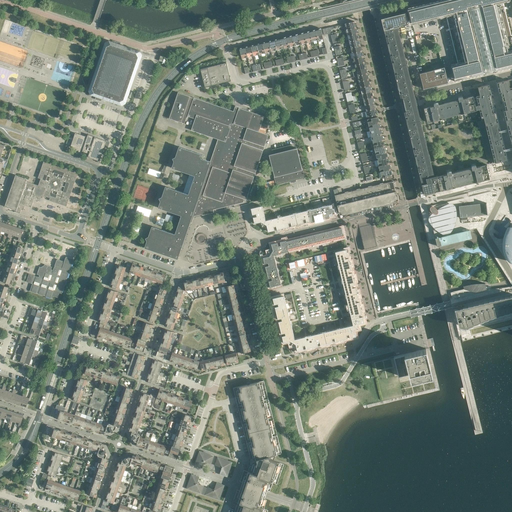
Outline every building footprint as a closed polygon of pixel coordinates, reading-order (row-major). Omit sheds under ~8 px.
[(484,66),(470,10),(478,8),(492,64),(493,68),(494,71),(511,67),(511,35),(509,29),(508,23),(506,16),(503,3),(505,2),(510,1),(509,0),(443,0),(407,9),(408,13),(409,12),(411,19),(409,19),(411,25),(418,23),(437,19),(439,18),(441,18),(444,17),(446,17),(446,16),(448,22),(449,29),(453,44),(455,51),(456,57),(458,63),(455,64),(450,65),(450,66),(453,78),(454,81),(486,74),(485,70),(484,66)] [(477,0),(468,0),(485,68),(487,74),(496,72),(494,66),(477,0)] [(402,14),(381,19),(384,30),(398,27),(408,24),(407,20),(406,13),(405,14),(405,13),(402,14)] [(356,27),(354,21),(345,24),(346,30),(356,27)] [(357,33),(356,27),(346,30),(347,35),(357,33)] [(420,114),(418,106),(417,106),(416,102),(415,97),(398,27),(384,30),(386,37),(391,61),(392,64),(395,75),(398,90),(399,93),(401,101),(402,106),(403,109),(405,117),(406,120),(408,128),(408,131),(409,133),(424,195),(491,178),(492,183),(511,178),(511,79),(497,83),(492,84),(489,85),(486,85),(469,90),(471,97),(463,99),(462,95),(458,96),(458,99),(443,102),(444,103),(438,105),(437,101),(433,102),(434,106),(424,108),(429,130),(470,120),(471,123),(476,122),(486,165),(476,167),(475,164),(471,165),(471,167),(456,171),(457,172),(451,173),(451,170),(446,171),(447,174),(439,176),(431,142),(430,143),(423,113),(420,114)] [(321,29),(320,28),(319,29),(319,30),(315,31),(318,41),(324,39),(321,29)] [(315,30),(313,30),(313,31),(309,32),(312,42),(318,41),(315,31),(315,30)] [(309,32),(309,31),(308,32),(307,32),(307,33),(304,34),(306,43),(312,42),(309,32)] [(303,33),(302,33),(301,34),(298,35),(300,45),(306,43),(304,34),(303,33)] [(359,39),(357,33),(347,35),(349,41),(359,39)] [(298,35),(297,34),(296,34),(296,35),(296,36),(292,37),(294,46),(300,45),(298,35)] [(292,36),(291,36),(290,36),(290,37),(286,38),(289,48),(294,46),(292,37),(292,36)] [(416,39),(419,50),(433,47),(431,36),(416,39)] [(286,37),(285,37),(284,37),(284,38),(280,39),(283,49),(289,48),(286,38),(286,37)] [(276,40),(276,39),(275,40),(274,40),(274,41),(277,51),(283,49),(280,39),(277,40),(276,40)] [(360,45),(359,39),(349,41),(350,47),(360,45)] [(92,95),(96,96),(98,97),(98,96),(104,98),(103,99),(123,106),(127,104),(129,98),(131,99),(133,91),(132,91),(144,56),(142,52),(122,45),(122,43),(117,41),(116,43),(111,41),(107,43),(90,91),(92,95)] [(271,41),(270,41),(269,41),(269,42),(271,52),(277,51),(274,41),(271,42),(271,41)] [(265,43),(264,42),(263,42),(263,43),(263,44),(265,53),(271,52),(269,42),(265,43)] [(259,44),(258,44),(257,44),(257,45),(259,55),(265,53),(263,44),(259,45),(259,44)] [(253,45),(252,45),(251,45),(251,46),(254,56),(259,55),(257,45),(253,46),(253,45)] [(361,51),(360,45),(350,47),(352,53),(361,51)] [(247,47),(247,46),(246,47),(245,47),(245,48),(248,58),(254,56),(251,46),(247,47)] [(242,48),(241,48),(240,48),(240,49),(239,49),(242,59),(248,58),(245,48),(242,49),(242,48)] [(363,56),(361,51),(352,53),(353,59),(363,56)] [(364,62),(363,56),(353,59),(355,65),(364,62)] [(366,68),(364,62),(355,65),(356,70),(366,68)] [(231,81),(226,63),(207,67),(200,69),(205,88),(231,81)] [(444,67),(419,73),(423,89),(448,83),(444,67)] [(367,74),(366,68),(356,70),(357,76),(367,74)] [(369,80),(367,74),(357,76),(359,82),(369,80)] [(370,86),(369,80),(359,82),(360,88),(370,86)] [(371,92),(370,86),(360,88),(362,94),(371,92)] [(202,155),(179,147),(176,157),(173,159),(174,161),(172,168),(195,176),(188,194),(166,187),(162,197),(159,198),(161,201),(159,208),(181,215),(175,234),(152,226),(148,237),(146,238),(147,241),(145,247),(178,258),(191,219),(192,217),(202,214),(202,215),(214,212),(213,210),(243,202),(244,199),(246,200),(254,176),(252,176),(253,172),(255,173),(263,150),(261,149),(262,146),(264,147),(268,135),(259,131),(264,116),(239,108),(238,109),(237,109),(237,107),(235,107),(233,111),(194,98),(190,97),(178,92),(169,118),(184,124),(186,118),(187,118),(188,116),(193,118),(194,117),(195,118),(191,130),(218,139),(210,162),(201,158),(202,155)] [(373,97),(371,92),(362,94),(363,100),(373,97)] [(374,103),(373,97),(363,100),(365,105),(374,103)] [(376,109),(374,103),(365,105),(366,111),(376,109)] [(377,115),(376,109),(366,111),(365,112),(366,118),(377,115)] [(379,123),(378,117),(367,119),(368,125),(379,123)] [(380,128),(379,123),(368,125),(370,131),(380,128)] [(382,134),(380,128),(370,131),(371,137),(382,134)] [(87,137),(76,134),(75,137),(74,136),(70,147),(89,154),(87,157),(99,161),(104,147),(107,148),(109,142),(106,141),(105,141),(103,140),(102,140),(95,137),(94,137),(93,139),(87,137)] [(383,140),(382,134),(371,137),(373,143),(383,140)] [(385,146),(383,140),(373,143),(374,149),(385,146)] [(273,154),(269,155),(274,177),(276,185),(290,181),(291,183),(296,181),(295,180),(305,178),(303,170),(302,170),(297,148),(293,149),(292,145),(272,150),(273,154)] [(386,152),(385,146),(374,149),(375,154),(386,152)] [(388,158),(386,152),(375,154),(377,160),(388,158)] [(389,164),(388,158),(377,160),(378,166),(389,164)] [(44,161),(41,168),(43,169),(42,171),(41,170),(38,178),(43,180),(42,182),(40,181),(38,186),(26,182),(27,179),(15,175),(5,207),(16,211),(16,212),(20,214),(21,210),(23,210),(25,206),(31,208),(33,202),(32,202),(32,200),(34,200),(35,196),(42,198),(43,196),(50,198),(49,200),(66,206),(69,199),(70,197),(75,182),(75,180),(78,172),(71,170),(68,169),(44,161)] [(390,169),(389,164),(378,166),(374,167),(376,173),(380,172),(390,169)] [(392,175),(390,169),(380,172),(376,173),(377,179),(381,178),(385,177),(392,175)] [(342,193),(338,194),(334,195),(339,215),(398,201),(393,181),(387,182),(386,183),(342,193)] [(331,204),(324,206),(327,217),(335,215),(335,216),(335,215),(336,215),(334,208),(332,209),(331,204)] [(456,205),(452,204),(439,210),(437,208),(434,207),(432,208),(432,210),(435,213),(430,218),(430,221),(439,232),(445,236),(448,236),(453,234),(455,229),(458,223),(459,218),(458,209),(456,205)] [(485,204),(460,207),(462,218),(487,215),(485,204)] [(262,206),(255,208),(251,209),(253,218),(254,224),(261,222),(264,224),(266,221),(262,206)] [(327,217),(324,206),(309,210),(312,221),(318,220),(319,220),(318,219),(327,217)] [(312,221),(309,210),(295,213),(297,225),(306,223),(306,222),(312,221)] [(297,225),(295,213),(280,217),(283,228),(289,227),(297,225)] [(283,228),(280,217),(266,221),(264,224),(267,225),(268,232),(277,230),(283,228)] [(375,236),(372,224),(365,225),(359,227),(362,239),(363,241),(362,241),(365,249),(364,249),(365,251),(379,248),(378,246),(376,237),(375,236)] [(18,228),(13,226),(9,237),(10,238),(12,235),(15,236),(18,228)] [(23,230),(18,228),(15,236),(19,237),(17,240),(19,241),(23,230)] [(473,231),(437,239),(440,247),(476,238),(473,231)] [(286,241),(286,240),(280,242),(280,241),(279,241),(280,242),(271,244),(273,250),(271,253),(274,255),(289,251),(286,241)] [(9,248),(9,249),(20,253),(22,248),(14,245),(12,249),(9,248)] [(20,253),(9,249),(8,251),(11,252),(10,256),(18,258),(20,253)] [(350,264),(346,249),(335,252),(339,266),(350,264)] [(274,255),(271,253),(269,256),(263,258),(265,266),(264,266),(265,266),(266,273),(278,270),(274,255)] [(52,267),(44,264),(44,266),(41,267),(39,267),(37,274),(39,275),(39,277),(29,274),(26,282),(32,284),(30,291),(52,298),(53,296),(58,298),(59,293),(62,294),(73,259),(66,257),(64,262),(57,259),(53,270),(51,269),(52,267)] [(17,263),(5,260),(5,261),(8,262),(7,266),(15,269),(17,263)] [(136,265),(132,263),(129,273),(131,274),(131,273),(135,274),(138,266),(136,266),(136,265)] [(116,269),(116,270),(124,273),(125,269),(129,270),(130,267),(126,266),(126,267),(117,264),(115,268),(116,269)] [(353,278),(350,264),(339,266),(342,281),(353,278)] [(139,267),(138,266),(135,274),(139,275),(138,276),(140,277),(143,267),(139,266),(139,267)] [(147,269),(143,267),(140,277),(142,278),(142,277),(146,278),(148,270),(147,269)] [(13,274),(2,270),(1,271),(4,272),(3,276),(11,279),(13,274)] [(124,273),(116,270),(115,272),(114,271),(113,275),(123,279),(123,277),(122,277),(124,273)] [(150,270),(148,270),(146,278),(149,279),(149,280),(151,281),(154,271),(150,270)] [(281,284),(278,270),(266,273),(268,278),(267,279),(268,279),(270,287),(281,284)] [(158,272),(154,271),(151,281),(153,281),(153,280),(157,281),(159,273),(158,273),(158,272)] [(225,281),(223,272),(219,273),(219,274),(217,275),(219,283),(223,282),(224,286),(227,285),(226,281),(225,281)] [(161,274),(159,273),(157,281),(160,283),(159,286),(162,288),(164,284),(162,283),(165,275),(161,273),(161,274)] [(123,279),(113,275),(112,279),(113,279),(112,281),(120,284),(121,280),(122,280),(123,279)] [(11,279),(3,276),(2,280),(0,278),(0,280),(9,284),(11,279)] [(357,293),(353,278),(342,281),(346,296),(357,293)] [(120,284),(112,281),(112,282),(111,282),(109,286),(119,290),(120,288),(119,287),(120,284)] [(179,284),(178,288),(186,291),(184,283),(179,284)] [(8,287),(0,284),(0,290),(6,293),(8,287)] [(158,287),(156,293),(164,295),(165,294),(167,290),(158,287)] [(175,293),(184,296),(186,291),(178,288),(177,290),(177,289),(175,293)] [(118,292),(109,289),(107,293),(108,293),(107,294),(115,297),(117,294),(118,294),(118,292)] [(164,295),(156,293),(154,298),(163,301),(164,297),(164,295)] [(184,296),(175,293),(174,297),(175,297),(174,299),(182,302),(184,296)] [(361,308),(357,293),(346,296),(349,310),(361,308)] [(115,297),(107,294),(107,296),(106,296),(105,300),(115,303),(115,301),(114,301),(115,297)] [(470,304),(455,307),(460,325),(466,326),(473,324),(479,322),(488,318),(494,316),(500,314),(505,312),(511,310),(511,294),(502,296),(470,304)] [(284,295),(273,298),(274,304),(274,305),(274,304),(276,313),(287,310),(284,295)] [(163,301),(154,298),(152,304),(160,306),(161,305),(162,305),(163,301)] [(182,302),(174,299),(174,300),(173,300),(172,304),(180,307),(182,302)] [(115,303),(105,300),(104,303),(104,304),(104,305),(112,308),(113,304),(114,305),(115,303)] [(160,306),(152,304),(150,309),(159,312),(161,308),(160,308),(160,306)] [(180,307),(172,304),(170,308),(171,308),(171,310),(179,313),(180,307)] [(112,308),(104,305),(103,307),(102,307),(101,311),(111,314),(111,312),(110,312),(112,308)] [(364,322),(361,308),(349,310),(353,325),(356,327),(358,324),(364,322)] [(159,312),(150,309),(149,315),(157,317),(157,316),(158,316),(159,312)] [(38,310),(36,314),(32,313),(30,320),(38,323),(42,311),(38,310)] [(179,313),(171,310),(170,311),(169,311),(168,315),(177,318),(179,313)] [(291,324),(287,310),(276,313),(278,321),(280,327),(291,324)] [(47,313),(42,311),(38,323),(47,326),(49,322),(47,322),(49,316),(46,315),(47,313)] [(111,314),(101,311),(100,314),(101,314),(100,316),(108,319),(109,315),(110,316),(111,314)] [(157,317),(149,315),(147,320),(155,323),(157,319),(156,319),(157,317)] [(177,318),(168,315),(167,319),(167,321),(175,323),(177,318)] [(108,319),(100,316),(100,317),(99,317),(97,321),(107,325),(108,323),(107,322),(108,319)] [(38,323),(30,320),(28,323),(33,325),(30,333),(34,334),(38,323)] [(175,323),(167,321),(166,322),(164,326),(173,329),(175,323)] [(153,325),(144,322),(142,327),(150,330),(151,329),(152,328),(153,325)] [(47,326),(38,323),(34,334),(39,336),(42,328),(46,329),(47,326)] [(101,337),(103,338),(106,329),(102,328),(103,324),(100,323),(99,327),(100,328),(97,336),(101,338),(101,337)] [(295,339),(291,324),(280,327),(281,333),(281,334),(283,342),(290,340),(293,342),(295,339)] [(356,327),(353,325),(338,328),(341,340),(356,336),(354,330),(356,327)] [(150,330),(142,327),(140,333),(149,336),(150,332),(150,330)] [(341,340),(338,328),(323,332),(326,343),(341,340)] [(111,331),(106,329),(103,338),(104,338),(104,339),(108,340),(111,331)] [(174,332),(165,329),(164,333),(164,335),(172,338),(174,332)] [(117,333),(111,331),(108,340),(112,342),(112,341),(114,341),(117,333)] [(326,343),(323,332),(309,336),(312,347),(326,343)] [(122,335),(117,333),(114,341),(115,342),(119,344),(122,335)] [(149,336),(140,333),(138,338),(146,341),(147,339),(148,340),(149,336)] [(127,337),(122,335),(119,344),(123,345),(123,344),(125,345),(127,337)] [(172,338),(164,335),(163,336),(161,340),(170,343),(172,338)] [(312,347),(309,336),(295,339),(293,342),(295,344),(297,350),(312,347)] [(133,339),(127,337),(125,345),(126,345),(126,346),(130,348),(133,339)] [(21,345),(20,348),(29,351),(33,340),(28,338),(25,346),(21,345)] [(146,341),(138,338),(137,344),(133,342),(132,345),(136,347),(135,349),(143,352),(147,343),(146,343),(146,341)] [(37,341),(33,340),(29,351),(38,354),(39,351),(34,350),(37,341)] [(170,343),(161,340),(160,344),(161,344),(160,346),(168,349),(170,343)] [(168,349),(160,346),(160,348),(159,348),(156,356),(164,359),(165,357),(169,358),(170,355),(166,354),(168,349)] [(249,347),(248,346),(240,348),(241,352),(237,353),(238,356),(242,355),(242,353),(251,351),(250,347),(249,347)] [(29,351),(20,348),(19,352),(18,355),(22,356),(20,361),(25,363),(29,351)] [(435,388),(426,349),(421,350),(418,351),(411,352),(395,356),(392,357),(373,361),(383,401),(435,388)] [(38,354),(29,351),(25,363),(29,365),(32,356),(36,358),(38,354)] [(134,353),(130,351),(129,353),(132,354),(133,354),(134,354),(132,358),(142,361),(142,360),(143,360),(144,356),(134,353)] [(172,352),(170,359),(169,361),(173,362),(174,362),(175,362),(178,354),(172,352)] [(183,356),(178,354),(175,362),(176,363),(180,365),(183,356)] [(189,358),(183,356),(180,365),(184,366),(184,365),(186,366),(189,358)] [(142,361),(132,358),(131,363),(130,362),(129,361),(126,360),(126,362),(141,367),(142,363),(141,363),(142,361)] [(194,360),(189,358),(186,366),(187,366),(187,367),(191,369),(194,360)] [(163,363),(153,359),(151,363),(152,363),(152,365),(161,368),(163,364),(164,364),(164,365),(167,366),(168,364),(163,362),(163,363)] [(200,362),(194,360),(191,369),(195,370),(195,369),(197,370),(200,362)] [(141,367),(126,362),(125,364),(128,365),(129,364),(130,365),(128,369),(138,372),(138,371),(139,371),(141,367)] [(86,374),(90,376),(93,367),(91,367),(91,366),(87,365),(84,374),(83,373),(82,377),(85,378),(86,374)] [(161,368),(152,365),(151,367),(150,366),(149,370),(164,375),(164,373),(161,372),(161,373),(160,372),(161,368)] [(94,368),(93,367),(90,376),(94,377),(93,378),(95,378),(98,368),(94,367),(94,368)] [(102,370),(98,368),(95,378),(97,379),(97,378),(101,379),(103,371),(102,371),(102,370)] [(138,372),(128,369),(127,373),(126,373),(126,372),(123,371),(122,373),(126,375),(127,374),(137,378),(138,374),(137,374),(138,372)] [(164,375),(149,370),(148,374),(148,376),(157,379),(159,374),(160,375),(160,376),(163,377),(164,375)] [(105,372),(103,371),(101,379),(104,381),(104,382),(106,382),(109,372),(105,371),(105,372)] [(113,374),(109,372),(106,382),(107,383),(108,382),(112,383),(114,375),(113,374)] [(116,375),(114,375),(112,383),(115,384),(115,385),(117,386),(120,376),(116,375)] [(157,379),(148,376),(147,378),(146,377),(145,381),(152,383),(155,384),(155,385),(160,386),(160,384),(158,383),(157,383),(156,383),(157,379)] [(78,381),(77,382),(85,385),(86,382),(88,382),(88,380),(78,377),(77,381),(78,381)] [(264,380),(252,383),(250,384),(249,382),(247,383),(247,384),(233,388),(235,397),(236,401),(236,403),(251,461),(251,463),(250,465),(254,467),(252,473),(248,471),(244,470),(240,481),(242,482),(241,487),(239,490),(237,490),(233,501),(237,502),(235,508),(233,511),(267,511),(268,511),(268,510),(264,509),(267,500),(264,499),(266,495),(267,490),(270,491),(273,483),(277,484),(284,464),(273,460),(273,459),(273,456),(282,453),(264,380)] [(85,385),(77,382),(77,384),(76,384),(75,388),(84,391),(85,389),(84,389),(85,385)] [(124,388),(122,391),(130,394),(131,393),(132,393),(133,389),(124,386),(125,385),(121,383),(120,386),(124,388)] [(6,386),(5,386),(0,399),(2,400),(3,398),(6,399),(9,391),(5,390),(6,386)] [(84,391),(75,388),(73,392),(74,392),(74,393),(82,396),(83,392),(84,393),(84,391)] [(12,392),(9,391),(6,399),(9,400),(8,402),(11,403),(15,389),(13,389),(12,392)] [(17,390),(15,389),(11,403),(13,403),(13,402),(16,403),(19,395),(15,394),(17,390)] [(164,391),(160,389),(156,399),(158,400),(159,399),(162,400),(165,392),(163,391),(164,391)] [(130,394),(122,391),(120,397),(129,400),(130,396),(130,394)] [(22,396),(19,395),(16,403),(19,404),(19,405),(21,406),(25,393),(24,392),(22,396)] [(141,396),(140,398),(148,400),(150,397),(154,398),(155,395),(151,393),(150,395),(142,392),(140,396),(141,396)] [(166,393),(165,392),(162,400),(166,401),(166,402),(167,403),(171,393),(167,392),(166,393)] [(27,393),(25,393),(21,406),(23,407),(23,405),(27,406),(30,397),(29,397),(29,398),(26,397),(27,393)] [(82,396),(74,393),(73,395),(72,395),(71,399),(81,402),(81,400),(80,400),(82,396)] [(175,395),(171,393),(167,403),(169,404),(169,403),(173,404),(176,396),(174,395),(175,395)] [(177,396),(176,396),(173,404),(177,405),(176,406),(178,407),(182,397),(178,396),(177,396)] [(129,400),(120,397),(119,402),(127,405),(127,404),(128,404),(129,400)] [(185,398),(182,397),(178,407),(180,407),(180,406),(184,408),(187,400),(185,399),(185,398)] [(148,400),(140,398),(140,399),(139,399),(138,403),(147,406),(148,400)] [(188,400),(187,400),(184,408),(188,409),(187,413),(189,414),(191,410),(189,409),(192,401),(188,399),(188,400)] [(127,405),(119,402),(117,407),(126,411),(127,407),(126,407),(127,405)] [(147,406),(138,403),(136,407),(137,407),(136,409),(145,411),(147,406)] [(50,416),(59,419),(61,419),(64,411),(59,409),(60,406),(57,405),(56,408),(53,408),(50,416)] [(113,412),(115,413),(123,416),(123,414),(124,415),(126,411),(117,407),(115,407),(113,412)] [(8,410),(3,408),(0,416),(0,420),(1,420),(1,418),(5,419),(8,410)] [(145,411),(136,409),(136,410),(135,410),(134,414),(143,417),(145,411)] [(13,411),(8,410),(5,419),(4,422),(9,423),(13,411)] [(18,413),(13,411),(9,423),(14,425),(15,423),(18,413)] [(69,413),(64,411),(61,419),(63,420),(62,421),(66,422),(69,413)] [(24,415),(18,413),(15,423),(19,424),(18,426),(20,427),(24,415)] [(75,415),(69,413),(66,422),(70,423),(72,423),(75,415)] [(123,416),(115,413),(113,418),(122,421),(123,418),(122,417),(123,416)] [(183,413),(181,418),(190,421),(191,418),(191,417),(191,416),(183,413)] [(143,417),(134,414),(133,418),(133,420),(141,422),(143,417)] [(80,417),(75,415),(72,423),(74,424),(73,424),(77,426),(80,417)] [(86,419),(80,417),(77,426),(81,427),(81,426),(83,427),(86,419)] [(113,418),(111,424),(116,426),(119,427),(120,425),(120,426),(122,421),(113,418)] [(190,421),(181,418),(179,424),(187,427),(188,425),(189,425),(190,421)] [(91,421),(86,419),(83,427),(84,428),(88,430),(91,421)] [(141,422),(133,420),(132,421),(130,425),(139,428),(141,422)] [(97,423),(91,421),(88,430),(92,431),(92,430),(94,431),(97,423)] [(102,425),(97,423),(94,431),(95,431),(95,432),(99,433),(102,425)] [(108,423),(107,426),(108,427),(106,431),(109,432),(111,431),(111,432),(112,432),(113,432),(113,431),(113,430),(115,429),(116,426),(111,424),(108,423)] [(187,427),(179,424),(177,429),(186,432),(188,428),(187,428),(187,427)] [(53,427),(47,425),(44,434),(47,434),(45,438),(48,439),(50,435),(53,427)] [(108,427),(107,426),(102,425),(99,433),(103,435),(103,434),(105,435),(106,431),(108,427)] [(139,428),(130,425),(129,429),(130,429),(129,431),(132,432),(137,433),(139,428)] [(59,430),(57,429),(55,437),(59,439),(58,440),(60,440),(63,430),(60,429),(59,430)] [(186,432),(177,429),(176,435),(184,437),(184,436),(185,436),(186,432)] [(67,432),(63,430),(60,440),(62,441),(62,440),(66,441),(68,433),(67,433),(67,432)] [(137,433),(132,432),(131,434),(132,437),(131,437),(131,438),(132,439),(133,439),(134,441),(137,442),(139,437),(141,434),(137,433)] [(70,434),(68,433),(66,441),(69,442),(69,443),(71,444),(74,434),(70,433),(70,434)] [(78,435),(74,434),(71,444),(73,444),(73,443),(77,445),(79,437),(78,436),(78,435)] [(184,437),(176,435),(174,440),(183,443),(184,439),(183,439),(184,437)] [(81,437),(79,437),(77,445),(80,446),(80,447),(82,448),(85,438),(81,436),(81,437)] [(139,437),(137,442),(136,445),(138,445),(138,446),(142,448),(145,439),(139,437)] [(89,439),(85,438),(82,448),(83,448),(84,447),(87,448),(90,440),(89,440),(89,439)] [(150,441),(145,439),(142,448),(145,449),(146,448),(148,449),(150,441)] [(92,441),(90,440),(87,448),(91,450),(91,451),(93,451),(96,442),(92,440),(92,441)] [(183,443),(174,440),(172,446),(180,449),(180,447),(181,447),(183,443)] [(156,443),(150,441),(148,449),(149,449),(149,450),(153,451),(156,443)] [(100,443),(96,442),(93,451),(94,452),(95,451),(98,452),(99,452),(100,447),(101,444),(99,444),(100,443)] [(161,444),(156,443),(153,451),(157,453),(157,452),(158,452),(161,444)] [(167,446),(161,444),(158,452),(160,453),(160,454),(164,455),(167,446)] [(180,449),(172,446),(170,451),(166,450),(165,453),(169,454),(168,457),(177,460),(179,454),(180,451),(179,450),(180,449)] [(103,448),(100,447),(99,452),(98,452),(97,455),(100,456),(106,458),(107,455),(105,453),(106,452),(106,451),(106,450),(105,450),(104,450),(103,448)] [(63,455),(53,451),(52,455),(52,457),(61,460),(63,456),(64,456),(64,457),(67,458),(67,456),(63,455)] [(204,461),(199,451),(195,465),(202,468),(204,461)] [(213,456),(199,451),(204,461),(211,463),(213,456)] [(133,455),(132,458),(130,463),(134,464),(133,465),(135,466),(139,456),(135,455),(134,456),(133,455)] [(100,456),(98,461),(107,464),(108,461),(108,460),(108,458),(106,458),(100,456)] [(142,457),(139,456),(135,466),(137,466),(137,465),(141,467),(144,459),(142,458),(142,457)] [(61,460),(52,457),(51,459),(50,459),(49,462),(64,467),(64,466),(62,465),(61,465),(60,465),(61,460)] [(122,460),(121,463),(126,465),(129,466),(130,463),(132,458),(129,457),(127,458),(126,458),(126,457),(125,457),(125,458),(124,458),(124,459),(122,460)] [(145,459),(144,459),(141,467),(145,468),(144,469),(146,470),(150,460),(146,458),(145,459)] [(218,458),(215,465),(222,467),(232,462),(218,458)] [(153,461),(150,460),(146,470),(148,470),(148,469),(152,471),(155,462),(153,462),(153,461)] [(107,464),(98,461),(96,467),(105,470),(105,468),(106,468),(107,464)] [(64,467),(49,462),(48,466),(49,466),(48,468),(58,471),(59,467),(60,467),(60,468),(63,469),(64,467)] [(126,465),(121,463),(118,462),(118,464),(117,463),(116,467),(124,470),(126,465)] [(156,463),(155,462),(152,471),(156,472),(155,473),(157,473),(161,464),(156,462),(156,463)] [(227,477),(232,462),(222,467),(220,474),(227,477)] [(164,468),(161,466),(160,470),(163,471),(163,473),(162,476),(170,479),(170,477),(171,477),(174,468),(165,465),(164,468)] [(105,470),(96,467),(95,472),(103,475),(105,471),(104,471),(105,470)] [(124,470),(116,467),(114,471),(115,471),(115,473),(123,476),(124,470)] [(58,471),(48,468),(47,470),(47,469),(45,473),(56,477),(60,479),(61,477),(58,476),(57,476),(56,476),(58,471)] [(103,475),(95,472),(93,478),(101,481),(101,479),(102,479),(103,475)] [(123,476),(115,473),(114,475),(113,474),(112,478),(121,481),(123,476)] [(199,477),(191,474),(187,488),(197,484),(199,477)] [(49,489),(51,490),(54,482),(50,480),(51,476),(48,475),(47,479),(48,480),(45,488),(49,490),(49,489)] [(170,479),(162,476),(160,482),(168,485),(170,481),(169,480),(170,479)] [(101,481),(93,478),(91,483),(100,486),(101,482),(100,482),(101,481)] [(121,481),(112,478),(111,482),(111,484),(119,487),(121,481)] [(59,483),(54,482),(51,490),(53,490),(52,491),(56,492),(59,483)] [(168,485),(160,482),(158,487),(166,490),(166,488),(167,489),(168,485)] [(65,485),(59,483),(56,492),(60,494),(60,493),(62,493),(65,485)] [(100,486),(91,483),(89,489),(97,491),(98,490),(100,486)] [(217,483),(214,490),(219,500),(224,485),(217,483)] [(119,487),(111,484),(110,485),(108,489),(117,492),(119,487)] [(203,486),(197,484),(187,488),(201,493),(203,486)] [(70,487),(65,485),(62,493),(63,494),(63,495),(67,496),(70,487)] [(75,489),(70,487),(67,496),(71,497),(72,497),(75,489)] [(166,490),(158,487),(156,492),(165,495),(166,492),(165,491),(166,490)] [(207,487),(205,495),(219,500),(214,490),(207,487)] [(81,491),(75,489),(72,497),(74,498),(78,500),(81,491)] [(97,491),(89,489),(88,493),(84,491),(83,494),(87,496),(87,494),(96,497),(97,493),(97,491)] [(117,492),(108,489),(107,493),(108,493),(107,495),(115,497),(117,492)] [(165,495),(156,492),(154,498),(162,501),(163,499),(165,495)] [(115,497),(107,495),(107,496),(106,496),(105,500),(113,503),(113,504),(117,506),(118,503),(114,501),(115,497)] [(162,501),(154,498),(152,503),(161,506),(162,502),(162,501)] [(82,504),(78,503),(77,505),(80,506),(81,505),(82,506),(80,510),(85,511),(89,511),(90,511),(92,508),(82,505),(82,504)] [(161,506),(152,503),(150,509),(158,511),(159,510),(160,510),(161,506)]
